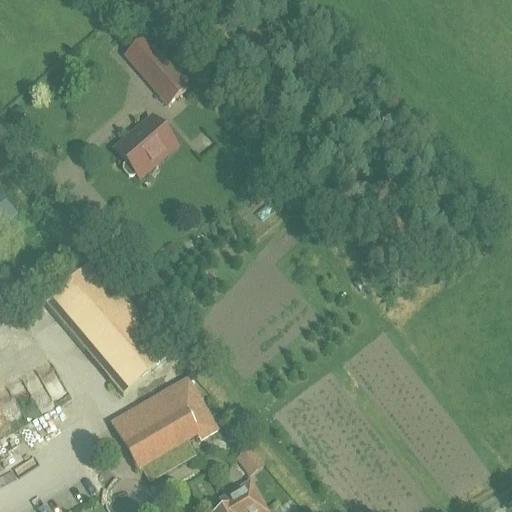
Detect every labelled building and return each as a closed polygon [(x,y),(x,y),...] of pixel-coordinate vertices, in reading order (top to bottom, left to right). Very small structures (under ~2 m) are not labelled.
[(186,91),(145,42),(126,58),(168,107),(186,91)] [(152,120),(115,152),(127,165),(124,168),(123,172),(129,179),(133,179),(136,176),(139,180),(176,148),(152,120)] [(173,356),(95,263),(45,305),(123,398),(173,356)] [(218,433),(188,381),(112,425),(139,471),(197,437),(201,443),(218,433)] [(265,511),(250,485),(221,502),(226,511),(224,511),(265,511)]
